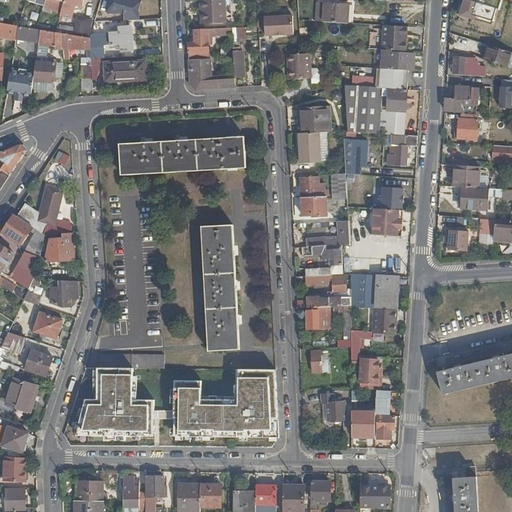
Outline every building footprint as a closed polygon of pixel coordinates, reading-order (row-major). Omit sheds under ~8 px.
[(45,0),(45,4),(44,7),(53,9),(62,12),(65,0),(45,0)] [(65,0),(62,12),(60,17),(71,20),(73,14),(70,13),(72,9),(75,10),(76,6),(82,8),(83,0),(65,0)] [(112,0),(113,14),(125,13),(125,19),(143,18),(142,0),(112,0)] [(201,26),(226,24),(224,0),(217,0),(199,1),(201,26)] [(348,6),(325,4),(323,23),(347,24),(348,6)] [(265,37),(292,35),(292,17),(263,19),(265,37)] [(87,33),(89,22),(76,20),(74,30),(73,35),(88,38),(89,33),(87,33)] [(0,24),(0,35),(3,36),(3,40),(16,42),(18,28),(0,24)] [(101,35),(102,40),(90,40),(91,51),(91,60),(96,60),(103,60),(102,46),(121,45),(122,52),(132,51),(131,27),(120,28),(120,34),(101,35)] [(407,29),(384,27),(382,51),(392,52),(406,53),(407,29)] [(19,28),(18,28),(16,42),(30,44),(28,57),(37,58),(40,31),(36,31),(19,28)] [(221,36),(232,36),(231,29),(194,31),(195,44),(188,45),(189,62),(208,61),(208,47),(212,47),(211,38),(215,38),(215,34),(220,34),(221,36)] [(233,59),(235,79),(245,78),(243,53),(239,54),(239,44),(245,43),(244,29),(231,29),(232,36),(233,59)] [(40,31),(37,58),(35,75),(34,84),(55,86),(55,82),(57,62),(47,61),(49,46),(55,46),(56,49),(63,50),(62,35),(58,34),(55,33),(40,31)] [(73,37),(62,35),(63,50),(64,60),(70,59),(70,50),(86,50),(86,59),(81,60),(81,74),(91,73),(89,51),(91,51),(90,40),(90,39),(73,37)] [(511,53),(489,47),(485,59),(511,67),(511,53)] [(392,52),(382,51),(381,70),(409,72),(412,73),(413,55),(392,54),(392,52)] [(317,54),(299,56),(300,84),(318,83),(317,54)] [(471,66),(472,60),(454,59),(454,75),(475,76),(476,67),(471,66)] [(189,62),(190,87),(195,91),(196,91),(235,89),(235,80),(211,81),(210,61),(208,61),(189,62)] [(64,63),(57,62),(55,82),(63,83),(64,63)] [(106,66),(106,81),(143,79),(143,65),(106,66)] [(376,70),(376,79),(375,89),(408,91),(409,72),(381,70),(376,70)] [(23,97),(32,99),(33,92),(34,84),(35,75),(27,74),(26,72),(20,71),(18,73),(11,72),(7,96),(16,97),(16,99),(23,100),(23,97)] [(376,79),(357,78),(357,88),(375,89),(376,79)] [(55,86),(34,84),(33,92),(46,93),(55,89),(55,86)] [(357,88),(345,87),(347,116),(348,133),(392,136),(404,137),(408,91),(375,89),(357,88)] [(456,101),(445,101),(444,112),(463,113),(464,108),(464,103),(473,103),(474,90),(457,89),(456,101)] [(328,108),(304,109),(305,134),(321,134),(329,133),(328,108)] [(476,142),(478,122),(475,122),(463,121),(459,121),(458,132),(455,132),(455,140),(476,142)] [(300,164),(322,163),(321,134),(305,134),(300,135),(298,135),(300,164)] [(406,168),(407,148),(417,149),(418,138),(404,137),(392,136),(391,147),(389,147),(387,167),(406,168)] [(246,169),(244,138),(120,146),(122,176),(246,169)] [(368,142),(345,141),(346,175),(361,176),(362,168),(367,168),(368,142)] [(0,175),(1,176),(0,176),(0,184),(3,187),(28,150),(22,146),(0,153),(0,156),(0,157),(0,175)] [(504,161),(511,161),(511,150),(495,149),(494,160),(499,160),(499,164),(503,164),(504,161)] [(60,150),(55,161),(66,165),(70,155),(60,150)] [(480,168),(455,167),(453,188),(463,189),(479,190),(480,168)] [(344,175),(330,176),(332,200),(347,200),(346,176),(346,175),(344,175)] [(320,179),(302,180),(303,216),(313,216),(314,218),(328,218),(327,198),(321,198),(320,191),(324,191),(324,184),(320,184),(320,179)] [(36,221),(29,218),(26,223),(34,228),(45,235),(46,236),(56,235),(58,227),(56,226),(56,224),(55,224),(62,192),(63,192),(63,190),(46,186),(45,188),(47,189),(39,220),(37,220),(36,221)] [(384,189),(382,211),(399,212),(402,212),(403,205),(404,205),(404,198),(403,198),(404,191),(384,189)] [(489,196),(498,197),(499,191),(479,190),(463,189),(462,209),(481,211),(481,205),(488,205),(489,196)] [(372,236),(397,238),(399,212),(382,211),(374,210),(372,236)] [(21,246),(31,228),(13,216),(2,233),(21,246)] [(482,220),(480,246),(493,247),(494,245),(495,225),(496,221),(482,220)] [(327,248),(327,252),(343,252),(343,246),(350,245),(349,223),(348,223),(337,224),(338,238),(337,239),(337,240),(325,241),(325,239),(308,239),(308,249),(327,248)] [(511,226),(495,225),(494,245),(511,245),(511,226)] [(239,350),(233,226),(202,228),(208,352),(239,350)] [(31,234),(33,235),(30,241),(42,245),(44,236),(45,235),(34,228),(31,234)] [(446,231),(446,239),(448,239),(447,252),(466,253),(467,233),(446,231)] [(50,240),(45,263),(73,261),(72,236),(63,236),(63,239),(50,240)] [(42,245),(30,241),(25,251),(24,253),(38,259),(42,245)] [(0,245),(0,276),(3,278),(4,276),(28,292),(30,287),(33,281),(33,279),(14,267),(9,263),(10,261),(14,254),(0,245)] [(323,262),(330,261),(331,267),(344,266),(343,252),(327,252),(327,248),(308,249),(304,249),(304,258),(323,257),(323,262)] [(9,263),(14,267),(33,279),(35,274),(39,259),(38,259),(24,253),(18,265),(10,261),(9,263)] [(0,276),(0,285),(11,293),(15,286),(3,278),(0,276)] [(327,281),(330,280),(330,276),(306,277),(307,284),(316,284),(316,282),(322,282),(327,281)] [(316,298),(307,298),(308,302),(308,308),(331,308),(334,307),(344,307),(351,307),(351,301),(351,294),(346,294),(345,276),(333,276),(333,294),(333,299),(328,299),(316,300),(316,298)] [(375,277),(366,277),(365,302),(364,310),(374,311),(374,309),(375,277)] [(395,279),(375,277),(374,309),(396,310),(397,279),(395,279)] [(70,297),(78,297),(77,282),(60,282),(60,289),(50,289),(49,301),(70,304),(70,297)] [(40,298),(27,294),(23,301),(23,302),(37,306),(40,298)] [(365,302),(351,301),(351,307),(351,309),(364,310),(365,302)] [(334,316),(344,316),(344,307),(334,307),(334,316)] [(308,330),(332,329),(331,308),(308,308),(307,308),(308,330)] [(398,312),(375,311),(374,333),(397,335),(398,312)] [(61,323),(40,315),(34,335),(55,342),(61,323)] [(372,333),(351,332),(351,341),(351,349),(351,360),(357,360),(358,339),(371,340),(372,333)] [(26,341),(8,335),(1,348),(21,355),(26,341)] [(321,352),(312,352),(313,374),(327,374),(327,362),(322,362),(321,352)] [(45,379),(52,359),(33,353),(26,372),(45,379)] [(166,354),(100,354),(98,367),(126,368),(141,368),(166,368),(166,354)] [(511,354),(438,373),(443,394),(511,377),(511,354)] [(362,360),(361,383),(351,382),(351,389),(359,390),(360,387),(378,388),(379,365),(371,364),(372,360),(362,360)] [(3,361),(1,367),(12,371),(15,365),(3,361)] [(141,405),(141,368),(126,368),(98,367),(98,373),(98,404),(85,404),(84,437),(155,438),(155,424),(175,424),(175,441),(283,443),(284,371),(248,371),(247,404),(202,403),(203,386),(176,385),(175,416),(155,416),(155,405),(141,405)] [(37,389),(14,381),(6,404),(16,408),(16,409),(27,413),(33,398),(34,398),(37,389)] [(322,404),(326,404),(327,421),(343,421),(345,421),(344,403),(340,403),(339,400),(332,401),(332,395),(331,395),(321,396),(322,404)] [(388,400),(376,400),(376,412),(376,422),(377,422),(377,418),(388,418),(388,400)] [(345,421),(343,421),(343,433),(352,433),(351,411),(351,403),(344,403),(345,421)] [(376,412),(351,411),(352,433),(352,438),(359,438),(359,441),(375,441),(376,425),(376,422),(376,412)] [(391,431),(395,431),(394,418),(391,418),(388,418),(377,418),(377,422),(376,422),(376,425),(378,425),(377,441),(390,441),(391,431)] [(27,436),(8,430),(3,449),(22,454),(27,436)] [(19,461),(5,460),(3,482),(25,484),(26,468),(19,467),(19,461)] [(477,511),(476,477),(475,467),(465,468),(466,469),(466,478),(454,479),(455,495),(455,498),(456,511),(477,511)] [(134,478),(122,478),(122,502),(122,506),(139,506),(139,511),(144,511),(145,506),(145,492),(138,492),(138,483),(134,483),(134,478)] [(162,478),(145,478),(145,492),(145,506),(144,511),(152,511),(152,503),(158,503),(158,496),(162,496),(162,486),(162,478)] [(101,482),(75,481),(75,502),(101,502),(101,482)] [(312,481),(312,502),(310,502),(309,511),(315,511),(316,503),(321,503),(327,503),(329,503),(329,484),(319,484),(319,481),(312,481)] [(179,486),(178,511),(199,511),(200,508),(200,486),(179,486)] [(220,486),(200,486),(200,508),(220,509),(220,486)] [(255,487),(255,492),(255,506),(276,507),(276,487),(255,487)] [(302,511),(303,488),(283,488),(282,511),(302,511)] [(389,488),(360,488),(360,508),(389,508),(389,488)] [(6,500),(5,500),(5,511),(24,511),(25,510),(25,492),(6,492),(6,500)] [(234,492),(233,511),(254,511),(255,506),(255,492),(234,492)] [(74,511),(102,511),(103,502),(101,502),(75,502),(74,511)]
